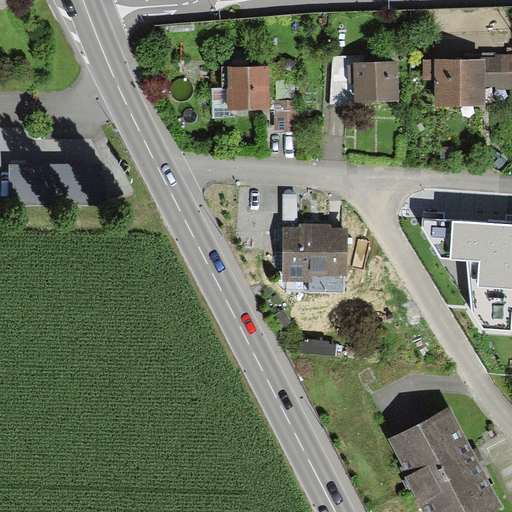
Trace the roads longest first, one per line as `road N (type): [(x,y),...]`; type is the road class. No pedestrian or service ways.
road 1 (secondary): [(158,166),(335,511)]
road 2 (residential): [(511,423),(473,374),(356,178)]
road 3 (residential): [(158,166),(356,178)]
road 4 (secondary): [(90,17),(158,166)]
road 5 (residential): [(356,178),(511,188)]
road 6 (residential): [(237,0),(90,17)]
